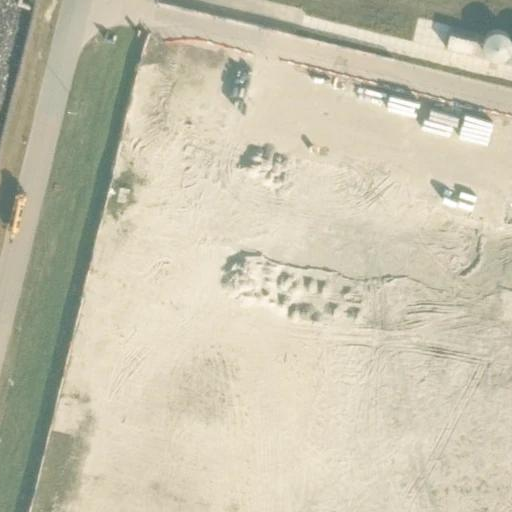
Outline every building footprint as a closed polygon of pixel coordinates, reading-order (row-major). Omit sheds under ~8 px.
[(511,28),(503,26),(498,52),(511,54),(511,28)] [(475,38),(449,32),(445,47),(471,53),(475,38)] [(220,110),(201,189),(254,202),(274,123),(220,110)] [(378,149),(358,228),(454,251),(473,172),(378,149)] [(222,293),(218,317),(268,326),(272,303),(222,293)] [(362,511),(454,511),(459,488),(370,471),(362,511)]
